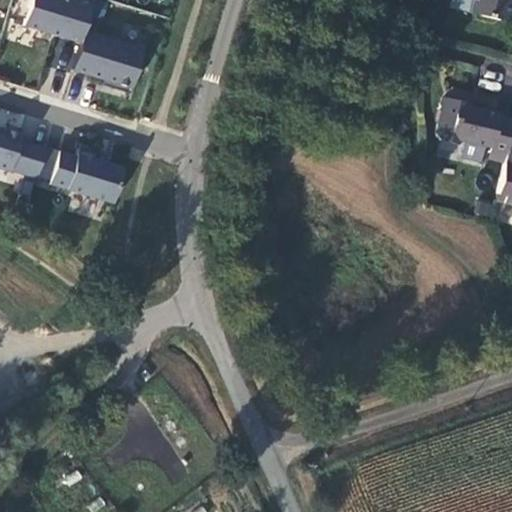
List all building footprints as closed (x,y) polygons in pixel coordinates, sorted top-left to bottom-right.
[(91,0),(90,0),(28,0),(21,24),(78,42),(82,29),(91,0)] [(511,0),(474,0),(471,16),(498,22),(511,15),(511,0)] [(82,29),(78,42),(69,69),(129,88),(142,48),(82,29)] [(486,154),(506,159),(509,148),(511,135),(511,121),(497,118),(498,116),(466,108),(467,105),(450,100),(444,121),(437,126),(436,132),(439,140),(448,143),(464,141),(487,148),(486,154)] [(0,166),(17,172),(26,145),(9,140),(12,131),(0,127),(0,166)] [(45,151),(26,145),(17,172),(37,178),(45,151)] [(511,148),(509,148),(506,159),(504,170),(498,194),(505,195),(503,204),(511,206),(511,148)] [(77,158),(59,152),(49,184),(67,190),(77,158)] [(79,152),(77,158),(67,190),(110,203),(121,165),(79,152)] [(483,164),(504,170),(506,159),(486,154),(483,164)] [(496,203),(503,204),(505,195),(498,194),(496,203)]
